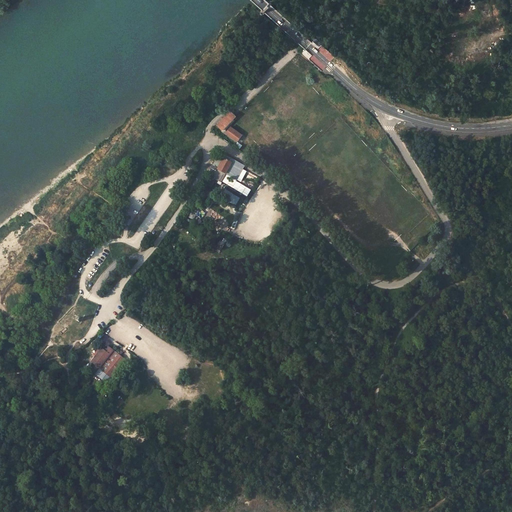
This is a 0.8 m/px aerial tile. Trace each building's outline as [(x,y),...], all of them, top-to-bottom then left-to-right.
[(231,111),(217,125),(223,131),(237,117),(231,111)] [(242,135),(232,126),(227,133),(238,141),(242,135)] [(228,156),(226,159),(232,163),(226,174),(229,176),(237,181),(245,166),(228,156)] [(226,159),(225,159),(221,165),(219,168),(216,166),(215,167),(213,166),(212,166),(211,169),(208,174),(221,183),(223,179),(226,174),(232,163),(226,159)] [(92,362),(103,371),(117,353),(114,351),(109,347),(106,351),(103,349),(92,362)] [(125,360),(117,353),(103,371),(111,378),(125,360)] [(99,369),(94,375),(105,383),(110,377),(99,369)]
